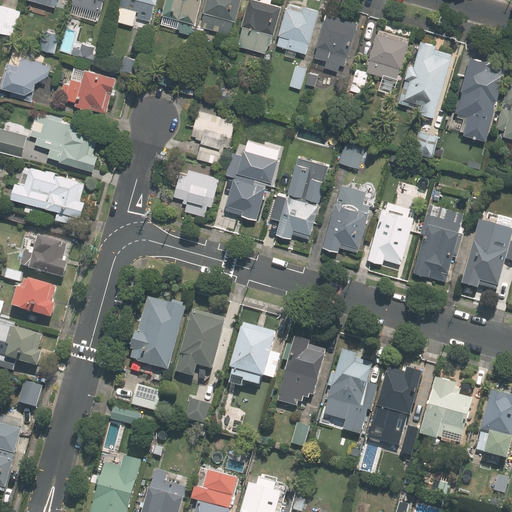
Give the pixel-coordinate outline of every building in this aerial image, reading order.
[(76,0),(75,3),(102,10),(104,0),(76,0)] [(159,2),(158,0),(123,0),(122,5),(142,10),(143,7),(155,10),(157,1),(159,2)] [(167,0),(165,12),(177,15),(174,25),(182,28),(181,30),(192,33),(196,20),(197,21),(202,0),(167,0)] [(237,18),(242,0),(209,0),(206,10),(208,10),(204,25),(232,32),(236,18),(237,18)] [(273,1),(273,0),(250,0),(245,24),(246,24),(240,43),(270,52),(275,32),(277,32),(284,4),(273,1)] [(313,41),(322,8),(308,4),(307,6),(291,1),(290,6),(289,6),(282,33),(283,33),(280,43),(289,46),(287,54),(297,56),(299,48),(309,51),(312,40),(313,41)] [(0,3),(0,29),(14,33),(21,9),(0,3)] [(361,21),(329,12),(319,44),(321,45),(317,56),(330,59),(328,66),(340,69),(342,63),(348,65),(351,53),(352,54),(361,21)] [(207,27),(199,25),(197,32),(205,34),(207,27)] [(410,36),(382,28),(381,33),(379,32),(373,55),(371,55),(368,65),(370,65),(369,70),(398,78),(402,65),(404,66),(411,41),(409,41),(410,36)] [(55,50),(60,33),(49,30),(44,47),(55,50)] [(439,113),(455,56),(452,55),(453,52),(438,47),(439,43),(425,39),(418,65),(412,63),(402,101),(424,107),(423,109),(439,113)] [(96,63),(98,53),(82,48),(79,58),(96,63)] [(467,132),(489,138),(508,73),(507,72),(508,67),(490,62),(490,59),(474,54),(458,110),(472,114),(467,132)] [(51,74),(53,64),(23,56),(20,68),(18,68),(19,64),(9,61),(7,69),(10,70),(6,84),(14,87),(12,94),(33,100),(38,80),(51,74)] [(135,60),(125,57),(121,72),(131,75),(135,60)] [(303,87),(308,68),(298,65),(292,84),(303,87)] [(109,112),(119,76),(87,67),(87,70),(76,67),(71,83),(66,82),(62,96),(79,101),(78,103),(109,112)] [(162,82),(177,86),(182,71),(166,67),(162,82)] [(369,72),(358,70),(353,88),(363,90),(369,72)] [(320,73),(312,71),(309,82),(317,84),(320,73)] [(187,73),(183,88),(192,91),(196,76),(187,73)] [(511,80),(511,81),(500,127),(509,129),(508,132),(511,133),(511,80)] [(230,94),(223,91),(221,97),(229,100),(230,94)] [(200,110),(194,134),(199,135),(198,137),(204,139),(199,157),(220,163),(225,144),(230,146),(237,120),(200,110)] [(63,120),(64,116),(52,113),(51,117),(38,113),(33,133),(40,135),(38,142),(53,147),(51,155),(63,158),(63,159),(96,168),(100,154),(94,152),(100,131),(63,120)] [(29,134),(3,127),(0,135),(0,148),(23,155),(29,134)] [(434,155),(439,134),(421,129),(415,150),(434,155)] [(346,141),(341,161),(361,167),(367,147),(346,141)] [(237,176),(228,208),(245,212),(245,213),(261,217),(269,188),(274,189),(277,177),(279,177),(285,154),(246,144),(244,151),(231,148),(224,172),(237,176)] [(334,164),(302,155),(293,187),(291,194),(280,191),(274,213),(283,216),(278,232),(296,237),(296,235),(313,239),(334,164)] [(83,214),(87,200),(83,198),(87,180),(23,163),(14,195),(29,199),(26,210),(41,214),(44,203),(60,208),(57,218),(74,223),(77,212),(83,214)] [(222,177),(190,168),(188,174),(182,173),(176,195),(186,198),(185,201),(188,202),(186,210),(206,216),(210,204),(214,205),(222,177)] [(343,183),(326,245),(342,249),(343,244),(360,249),(362,245),(363,245),(373,208),(371,208),(372,203),(365,201),(368,190),(343,183)] [(410,214),(412,206),(391,200),(389,208),(385,207),(371,257),(386,261),(387,257),(404,261),(405,257),(406,257),(417,216),(410,214)] [(449,279),(462,230),(461,229),(464,220),(430,211),(424,232),(427,233),(417,270),(431,274),(430,274),(449,279)] [(511,224),(480,217),(464,284),(482,289),(483,285),(499,289),(500,284),(501,284),(511,238),(511,224)] [(33,268),(67,277),(71,262),(64,260),(69,242),(42,235),(40,240),(27,237),(27,239),(31,240),(24,264),(33,267),(33,268)] [(21,282),(24,272),(4,266),(1,276),(21,282)] [(24,308),(54,316),(58,302),(54,301),(59,286),(54,285),(55,284),(32,277),(31,279),(28,278),(26,284),(24,284),(23,287),(20,286),(15,305),(24,307),(24,308)] [(186,305),(175,302),(151,295),(141,331),(139,330),(138,334),(135,333),(132,344),(134,345),(133,348),(136,349),(134,357),(140,359),(140,360),(171,368),(189,306),(186,305)] [(196,309),(178,371),(197,376),(200,363),(215,367),(229,318),(196,309)] [(19,328),(9,325),(10,321),(0,318),(0,327),(8,330),(7,335),(3,334),(0,343),(0,345),(4,346),(1,354),(41,365),(45,351),(40,350),(45,334),(19,326),(19,328)] [(279,331),(247,322),(246,327),(245,326),(234,366),(236,367),(234,375),(248,378),(248,379),(263,384),(266,375),(267,375),(278,336),(277,336),(279,331)] [(313,341),(298,336),(281,400),(299,405),(301,400),(305,401),(306,396),(311,398),(312,394),(316,395),(328,354),(327,353),(328,349),(312,345),(313,341)] [(360,353),(345,349),(339,372),(334,371),(330,385),(335,387),(329,410),(349,415),(345,427),(363,432),(377,383),(370,381),(374,367),(373,367),(374,362),(359,358),(360,353)] [(414,413),(427,371),(410,365),(409,371),(390,365),(369,435),(400,444),(410,412),(414,413)] [(472,431),(467,429),(476,398),(457,392),(460,383),(439,377),(424,433),(442,438),(444,430),(463,436),(459,449),(466,451),(472,431)] [(36,407),(42,385),(24,380),(18,401),(36,407)] [(133,404),(158,411),(164,390),(139,383),(133,404)] [(511,394),(495,390),(479,448),(511,456),(511,394)] [(207,423),(212,404),(193,398),(187,418),(207,423)] [(142,414),(116,407),(113,418),(139,426),(142,414)] [(293,442),(306,446),(312,426),(299,423),(293,442)] [(14,463),(23,432),(0,425),(0,488),(8,490),(15,463),(14,463)] [(413,455),(421,428),(410,425),(403,452),(413,455)] [(164,446),(157,444),(154,454),(162,456),(164,446)] [(129,511),(144,460),(127,455),(124,466),(108,462),(104,476),(100,474),(97,484),(101,486),(93,511),(129,511)] [(254,461),(248,482),(270,488),(276,467),(254,461)] [(511,466),(494,461),(486,486),(504,491),(511,466)] [(231,511),(242,474),(210,466),(198,511),(231,511)] [(185,496),(188,486),(168,480),(170,472),(159,468),(154,488),(152,487),(144,511),(183,511),(187,497),(185,496)] [(298,494),(294,509),(304,511),(308,497),(298,494)] [(248,498),(243,511),(276,511),(278,506),(248,498)] [(409,511),(411,505),(402,502),(398,511),(409,511)]
